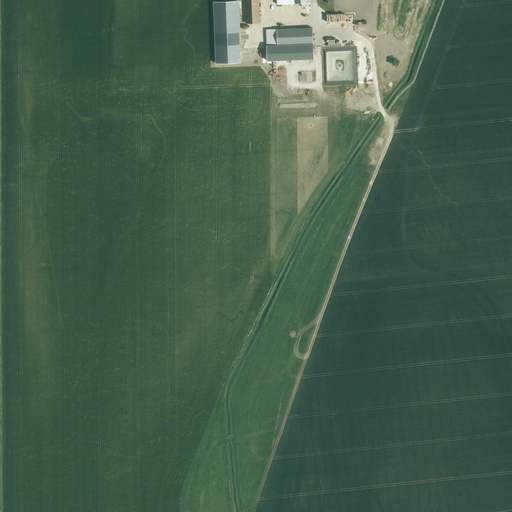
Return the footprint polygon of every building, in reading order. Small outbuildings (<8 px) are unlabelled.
[(245,0),(246,23),(260,23),(259,0),(245,0)] [(239,2),(214,3),(216,63),(241,62),(241,61),(239,2)] [(348,30),(357,30),(357,12),(346,12),(346,22),(345,22),(345,27),(348,27),(348,30)] [(313,44),(312,28),(277,30),(278,45),(313,44)] [(313,44),(278,45),(267,46),(268,60),(313,58),(313,44)]
